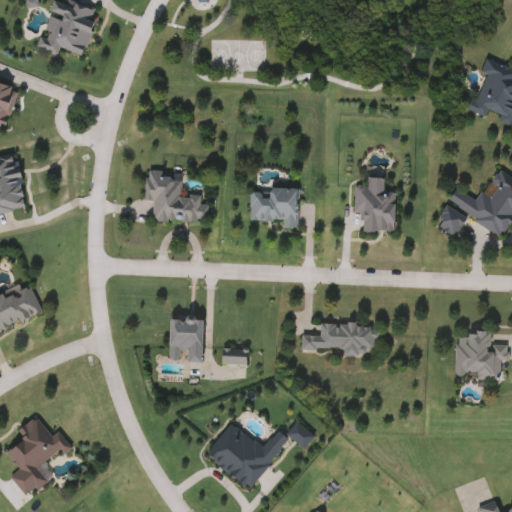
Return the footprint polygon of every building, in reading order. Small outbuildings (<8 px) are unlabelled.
[(65,0),(96,10),(80,56),(57,48),(54,55),(34,48),(38,37),(46,40),(55,15),(48,12),(51,0),(65,0)] [(511,123),(510,129),(496,124),(499,116),(487,111),(484,118),(462,110),(467,99),(474,102),(484,76),(478,74),(483,60),(511,70),(511,123)] [(0,84),(16,89),(4,129),(0,127),(0,84)] [(0,157),(13,155),(23,209),(0,212),(0,157)] [(151,222),(151,202),(143,201),(143,171),(163,172),(163,176),(179,177),(178,196),(198,197),(198,205),(206,205),(206,223),(151,222)] [(511,223),(502,239),(445,203),(454,190),(475,203),(495,171),(511,181),(511,223)] [(391,233),(360,232),(361,215),(352,215),(352,189),(392,189),(391,233)] [(281,222),(248,221),(248,191),(296,191),(295,229),(281,229),(281,222)] [(433,223),(447,206),(465,221),(451,238),(433,223)] [(0,297),(28,287),(39,313),(0,328),(0,297)] [(167,360),(167,318),(201,318),(200,363),(182,363),(182,361),(167,360)] [(342,351),(299,351),(299,335),(318,335),(318,326),(377,326),(377,341),(371,341),(371,355),(342,355),(342,351)] [(474,377),(453,376),(455,333),(488,334),(488,346),(506,346),(506,362),(497,362),(497,381),(474,380),(474,377)] [(3,453),(22,439),(16,431),(34,417),(49,438),(57,432),(70,449),(62,455),(58,451),(35,468),(46,483),(25,499),(8,477),(17,471),(3,453)] [(302,450),(284,436),(294,423),(312,436),(302,450)] [(274,431),(286,440),(248,491),(203,458),(228,424),(261,449),(274,431)] [(504,511),(511,509),(511,511),(479,511),(478,507),(492,503),(495,511),(504,511)]
